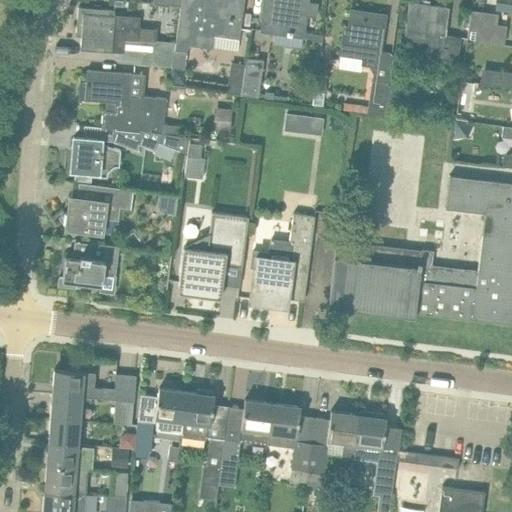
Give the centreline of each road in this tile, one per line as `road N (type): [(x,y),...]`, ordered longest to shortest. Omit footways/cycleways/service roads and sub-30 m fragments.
road 1 (residential): [(511,385),(16,319)]
road 2 (residential): [(16,319),(42,0)]
road 3 (residential): [(0,511),(16,319)]
